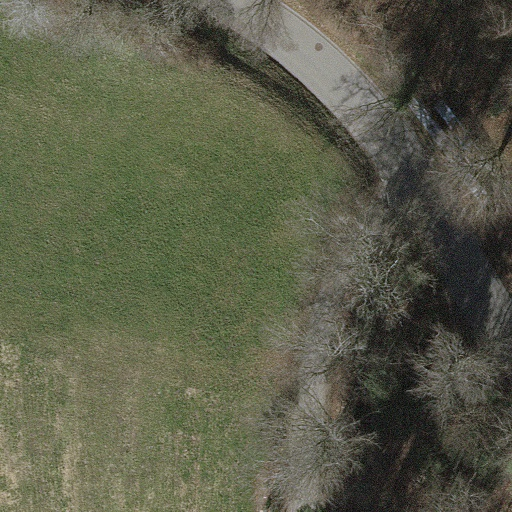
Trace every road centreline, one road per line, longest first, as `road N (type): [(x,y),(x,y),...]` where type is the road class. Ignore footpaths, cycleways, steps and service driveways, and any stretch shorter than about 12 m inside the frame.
road 1 (tertiary): [(229,0),(307,52),(376,122),(511,330)]
road 2 (track): [(408,164),(335,285),(311,412),(307,511)]
